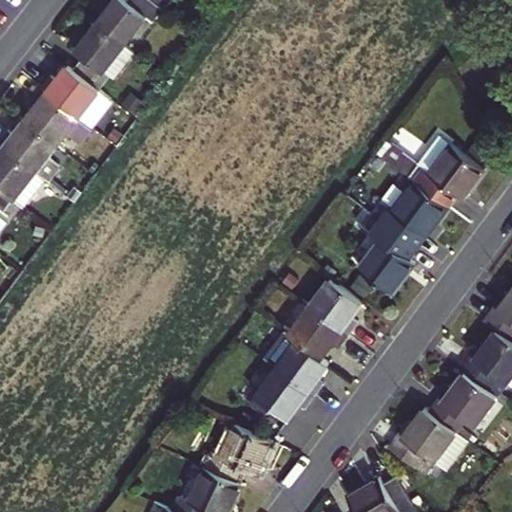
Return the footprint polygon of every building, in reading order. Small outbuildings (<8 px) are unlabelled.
[(113,0),(113,1),(97,21),(127,43),(147,16),(153,21),(164,8),(158,3),(154,0),(113,0)] [(83,55),(74,67),(111,96),(122,82),(125,85),(145,58),(127,43),(97,21),(81,41),(75,49),(83,55)] [(49,77),(42,86),(80,116),(90,102),(104,113),(115,99),(111,96),(74,67),(69,63),(57,79),(51,74),(49,77)] [(58,143),(80,116),(42,86),(35,95),(32,98),(38,103),(26,118),(58,143)] [(6,133),(0,139),(0,141),(37,170),(50,180),(62,165),(49,155),(58,143),(26,118),(15,133),(8,129),(6,133)] [(410,175),(416,179),(449,204),(458,192),(464,196),(474,183),(486,166),(441,133),(419,163),(410,175)] [(378,151),(410,175),(419,163),(387,139),(378,151)] [(0,185),(15,197),(37,170),(0,141),(0,185)] [(435,222),(449,204),(416,179),(394,208),(383,200),(373,212),(412,241),(421,229),(427,234),(435,222)] [(0,227),(11,214),(6,210),(15,197),(0,185),(0,227)] [(403,253),(412,241),(373,212),(364,225),(381,238),(359,267),(393,292),(404,277),(415,262),(403,253)] [(361,273),(352,286),(363,295),(373,282),(361,273)] [(331,277),(310,304),(349,333),(354,326),(358,321),(352,316),(364,301),(331,277)] [(511,339),(511,290),(508,296),(499,308),(495,306),(485,319),(498,329),(511,339)] [(508,296),(504,293),(499,300),(495,306),(499,308),(508,296)] [(349,333),(310,304),(289,332),(322,356),(334,341),(340,345),(343,341),(349,333)] [(499,395),(508,382),(511,377),(511,339),(498,329),(485,345),(476,358),(472,355),(462,369),(466,371),(499,395)] [(270,360),(277,366),(316,395),(322,387),(325,383),(319,378),(331,362),(322,356),(289,332),(282,334),(269,351),(270,360)] [(472,355),(476,358),(485,345),(482,342),(476,350),(472,355)] [(301,403),(307,407),(312,401),(316,395),(277,366),(250,402),(266,414),(272,405),(289,418),(301,403)] [(468,418),(477,424),(499,395),(466,371),(454,388),(445,400),(441,398),(431,411),(459,432),(463,425),(468,418)] [(441,398),(445,400),(454,388),(450,385),(446,390),(441,398)] [(391,447),(428,474),(437,461),(459,432),(431,411),(426,407),(414,424),(405,436),(401,433),(391,447)] [(401,433),(405,436),(414,424),(410,421),(407,426),(401,433)] [(243,466),(259,473),(266,458),(274,439),(236,422),(214,470),(237,480),(243,466)] [(470,439),(474,433),(463,425),(459,432),(470,439)] [(437,461),(449,469),(471,440),(470,439),(459,432),(437,461)] [(214,470),(199,463),(185,496),(180,493),(172,510),(178,511),(210,511),(211,511),(212,511),(229,511),(233,504),(242,483),(237,480),(214,470)] [(368,484),(349,496),(358,511),(400,511),(402,511),(419,511),(398,475),(385,483),(381,476),(368,484)]
